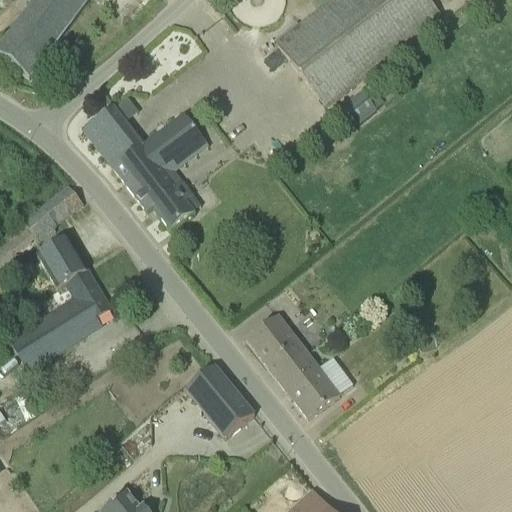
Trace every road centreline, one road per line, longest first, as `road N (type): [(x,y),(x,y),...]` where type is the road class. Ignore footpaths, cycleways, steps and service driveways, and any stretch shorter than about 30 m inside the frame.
road 1 (unclassified): [(351,511),(84,177),(37,135)]
road 2 (unclassified): [(37,135),(186,0)]
